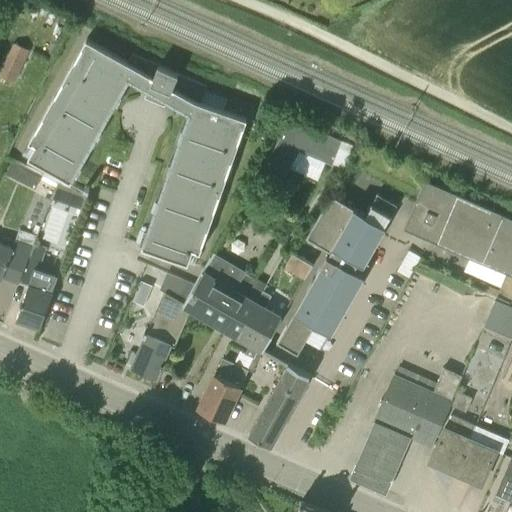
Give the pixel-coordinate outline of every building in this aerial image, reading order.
[(159,65),(154,76),(87,38),(29,140),(36,144),(28,157),(54,170),(71,180),(72,178),(66,175),(74,161),(80,165),(92,143),(86,140),(93,126),(100,130),(112,109),(106,105),(113,92),(119,95),(129,78),(148,89),(145,97),(146,98),(148,93),(165,100),(163,105),(165,106),(167,99),(189,112),(183,131),(189,133),(185,143),(179,141),(171,165),(177,167),(173,177),(167,175),(159,199),(165,201),(161,211),(155,209),(147,233),(153,235),(149,245),(143,243),(142,246),(188,262),(193,248),(200,250),(247,118),(196,100),(172,87),(178,73),(159,65)] [(0,75),(15,82),(30,50),(13,42),(0,71),(0,75)] [(343,142),(290,119),(263,170),(283,181),(299,151),(333,165),(343,142)] [(54,194),(98,194),(14,157),(11,157),(4,174),(48,194),(54,194),(43,217),(43,220),(37,234),(65,246),(65,230),(77,204),(54,194)] [(511,275),(511,218),(426,181),(412,213),(418,216),(411,231),(511,275)] [(330,250),(270,353),(291,365),(315,324),(332,334),(366,276),(349,266),(353,259),(365,266),(388,227),(386,226),(393,215),(372,203),(366,215),(332,194),(307,236),(330,250)] [(20,280),(33,246),(36,240),(23,235),(19,244),(12,241),(9,247),(0,243),(0,277),(2,278),(3,275),(19,281),(19,280),(20,280)] [(58,273),(38,266),(44,250),(33,246),(20,280),(29,284),(17,319),(40,327),(58,273)] [(262,348),(281,315),(258,300),(268,284),(214,251),(183,303),(191,307),(252,342),(246,353),(254,358),(260,346),(262,348)] [(511,336),(511,307),(495,300),(484,324),(511,336)] [(175,345),(186,318),(157,304),(144,335),(143,338),(131,365),(157,376),(161,366),(162,366),(164,362),(163,362),(171,344),(175,345)] [(199,408),(224,420),(248,370),(223,358),(199,408)] [(311,379),(291,365),(250,435),(252,436),(269,445),(271,447),(307,383),(311,386),(314,381),(311,379)] [(432,445),(451,406),(458,391),(455,391),(462,374),(444,366),(434,390),(394,373),(373,420),(411,436),(432,445)] [(472,398),(458,391),(451,406),(465,412),(472,398)] [(454,471),(476,424),(455,415),(450,427),(446,425),(430,460),(454,471)] [(388,487),(411,436),(373,420),(351,471),(388,487)] [(454,471),(481,483),(497,450),(504,454),(511,440),(476,424),(454,471)] [(511,453),(496,490),(511,496),(511,453)] [(330,511),(301,501),(300,502),(301,502),(297,511),(330,511)]
